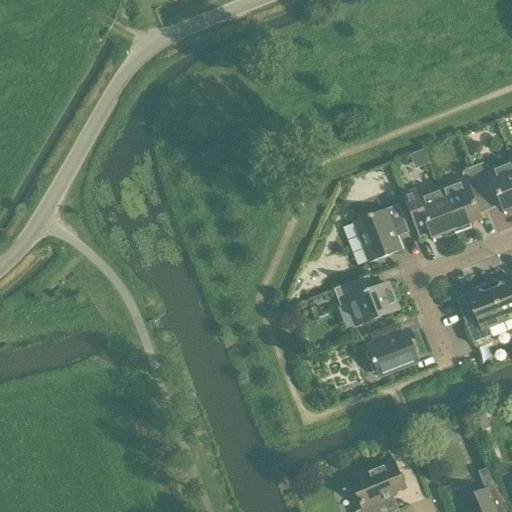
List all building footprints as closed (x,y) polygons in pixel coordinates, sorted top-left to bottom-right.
[(482,164),(473,168),(487,205),(499,201),(503,212),(511,208),(511,163),(511,161),(488,170),(486,166),(482,164)] [(463,180),(440,189),(458,234),(471,229),(470,225),(480,221),(476,210),(487,205),(473,168),(463,171),(462,175),(463,180)] [(458,234),(440,189),(417,198),(415,193),(411,192),(402,195),(417,233),(428,229),(432,239),(443,235),(445,239),(458,234)] [(395,234),(407,229),(398,206),(353,223),(369,264),(402,251),(395,234)] [(349,304),(358,326),(398,311),(387,284),(373,290),(368,277),(334,290),(340,307),(349,304)] [(491,285),(489,286),(503,323),(511,319),(511,279),(511,277),(501,281),(501,280),(491,284),(491,285)] [(503,323),(489,286),(487,287),(486,285),(476,289),(476,291),(467,295),(471,308),(460,312),(473,344),(491,336),(488,329),(503,323)] [(415,356),(418,350),(415,341),(409,339),(407,333),(398,337),(393,326),(369,335),(373,346),(367,349),(378,377),(418,362),(415,356)] [(483,413),(472,417),(476,426),(479,433),(489,429),(487,422),(483,413)] [(395,511),(388,495),(404,488),(393,462),(354,478),(358,486),(353,488),(362,510),(357,511),(395,511)] [(509,511),(499,487),(488,492),(487,490),(461,501),(466,511),(509,511)]
